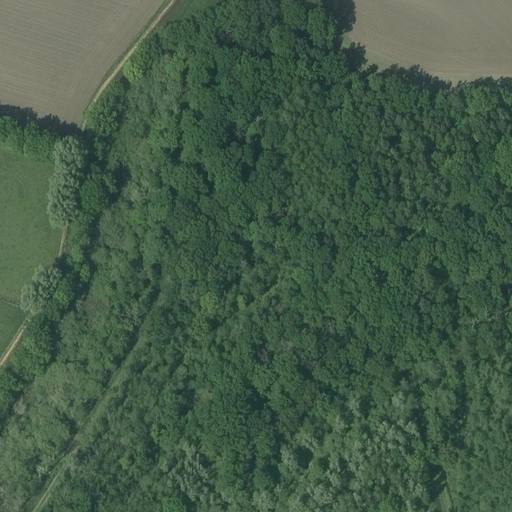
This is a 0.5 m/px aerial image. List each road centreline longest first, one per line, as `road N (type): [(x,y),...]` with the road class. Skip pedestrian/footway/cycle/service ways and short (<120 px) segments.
road 1 (track): [(32,511),(149,326),(170,254),(194,73),(202,66)]
road 2 (track): [(88,511),(193,405),(382,283)]
road 3 (track): [(202,66),(323,75),(382,283)]
road 4 (track): [(382,283),(448,511)]
road 5 (track): [(382,283),(179,190)]
road 6 (track): [(254,511),(149,326)]
